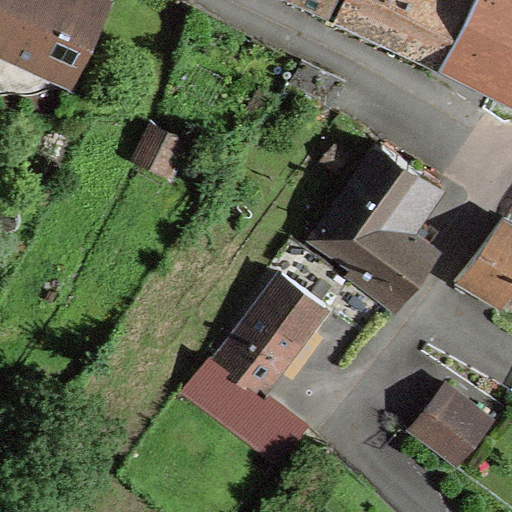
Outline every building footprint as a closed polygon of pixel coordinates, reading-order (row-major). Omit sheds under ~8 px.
[(0,0),(0,39),(75,75),(109,0),(0,0)] [(347,0),(343,10),(441,53),(464,0),(347,0)] [(348,73),(306,53),(294,75),(336,102),(348,73)] [(248,110),(262,115),(281,89),(267,81),(248,110)] [(319,228),(353,252),(386,204),(395,210),(425,164),(384,135),(319,228)] [(425,164),(395,210),(409,220),(416,208),(441,175),(425,164)] [(386,204),(353,252),(403,289),(437,240),(422,229),(409,220),(395,210),(386,204)] [(409,220),(422,229),(429,217),(416,208),(409,220)] [(495,229),(463,274),(505,297),(511,284),(511,214),(507,212),(495,229)] [(286,263),(219,351),(262,384),(284,355),(292,362),(301,350),(304,353),(322,328),(311,320),(329,296),(286,263)] [(187,384),(277,455),(307,419),(262,384),(219,351),(214,347),(187,384)] [(432,399),(477,436),(496,412),(450,375),(432,399)] [(412,422),(461,459),(466,453),(477,436),(432,399),(412,422)]
